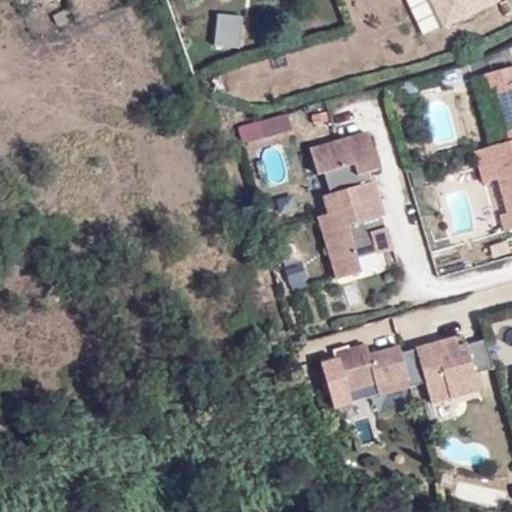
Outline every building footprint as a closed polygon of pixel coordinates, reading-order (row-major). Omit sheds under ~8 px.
[(406,0),(424,42),(504,9),(500,0),(406,0)] [(243,20),(218,16),(216,37),(241,40),(243,20)] [(492,87),(506,139),(511,137),(511,63),(480,72),(485,89),(492,87)] [(294,118),(243,126),(246,144),(297,136),(294,118)] [(364,129),(307,145),(315,172),(321,170),(327,191),(321,193),(326,210),(315,213),(332,271),(357,264),(354,255),(390,245),(385,225),(383,226),(376,228),(372,215),(379,213),(381,213),(371,178),(368,179),(359,182),(356,174),(366,171),(375,168),(364,129)] [(511,137),(506,139),(486,145),(494,176),(504,210),(496,212),(501,228),(511,224),(511,137)] [(494,176),(486,145),(471,149),(480,180),(494,176)] [(366,171),(356,174),(359,182),(368,179),(366,171)] [(383,226),(379,213),(372,215),(376,228),(383,226)] [(303,275),(298,258),(281,262),(287,280),(303,275)] [(463,335),(455,337),(458,346),(466,344),(463,335)] [(443,386),(471,378),(494,371),(485,339),(466,344),(458,346),(455,337),(397,354),(406,387),(421,383),(427,404),(447,398),(443,386)] [(397,354),(395,347),(364,355),(361,345),(331,354),(333,360),(316,365),(328,409),(345,404),(342,392),(369,384),(373,397),(406,387),(397,354)] [(471,378),(443,386),(447,398),(475,390),(471,378)]
